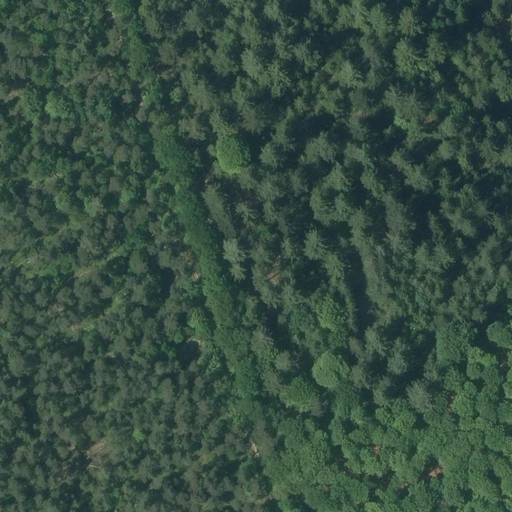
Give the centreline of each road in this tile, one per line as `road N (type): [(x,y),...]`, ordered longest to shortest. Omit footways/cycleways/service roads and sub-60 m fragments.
road 1 (track): [(137,0),(304,511)]
road 2 (track): [(272,511),(120,0)]
